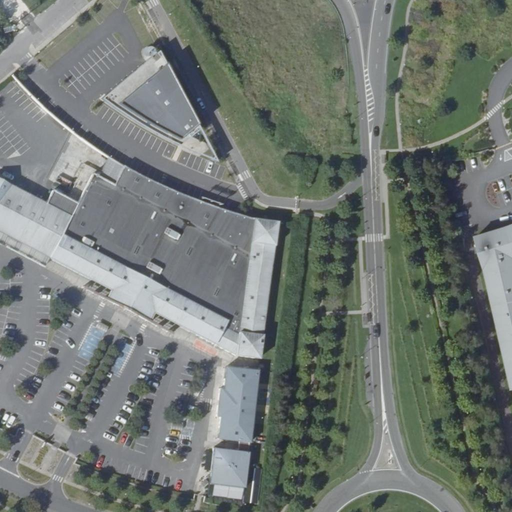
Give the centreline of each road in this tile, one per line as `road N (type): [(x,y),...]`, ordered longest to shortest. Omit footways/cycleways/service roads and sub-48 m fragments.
road 1 (unclassified): [(373,175),(327,205),(261,197),(154,0)]
road 2 (secondary): [(382,399),(373,175)]
